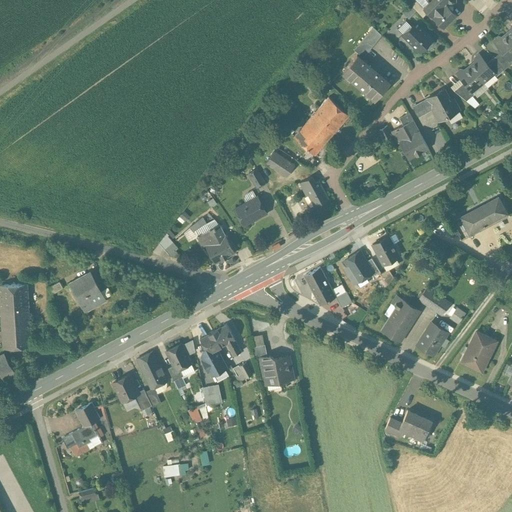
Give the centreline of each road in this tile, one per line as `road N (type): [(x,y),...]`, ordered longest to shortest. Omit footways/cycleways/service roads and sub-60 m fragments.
road 1 (residential): [(230,286),(296,305),(511,412)]
road 2 (residential): [(356,220),(336,177),(340,165),(417,73),(510,0)]
road 3 (unclassified): [(0,224),(230,286)]
road 4 (primary): [(230,286),(31,392)]
road 5 (primary): [(511,135),(356,220)]
road 6 (primary): [(356,220),(230,286)]
road 7 (residential): [(31,392),(65,511)]
